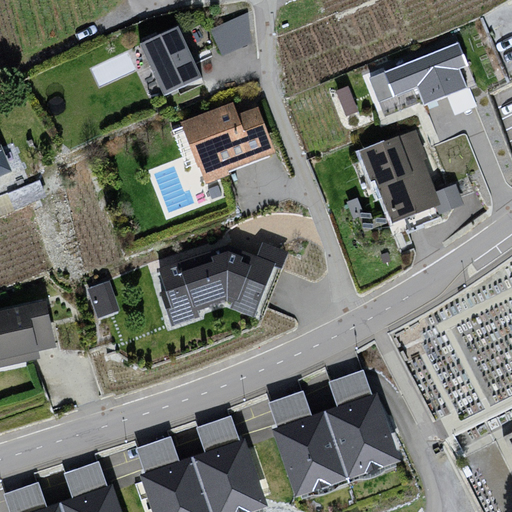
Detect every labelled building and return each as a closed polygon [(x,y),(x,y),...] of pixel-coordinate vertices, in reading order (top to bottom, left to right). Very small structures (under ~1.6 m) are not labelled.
[(253,43),(249,12),(211,29),(223,56),(253,43)] [(179,26),(141,43),(164,94),(202,76),(179,26)] [(457,40),(368,74),(378,101),(417,86),(424,104),(466,88),(458,67),(466,64),(457,40)] [(233,102),(181,123),(205,182),(278,153),(259,104),(237,113),(233,102)] [(416,134),(363,153),(369,171),(365,175),(373,189),(378,188),(395,222),(440,208),(416,134)] [(0,142),(0,176),(12,171),(0,142)] [(227,248),(159,271),(176,329),(199,318),(199,311),(230,300),(234,312),(255,318),(288,252),(267,244),(258,258),(227,248)] [(99,311),(120,303),(110,275),(88,283),(99,311)] [(44,301),(0,310),(0,365),(38,357),(37,348),(54,344),(44,301)] [(377,391),(41,511),(273,511),(404,465),(377,391)]
